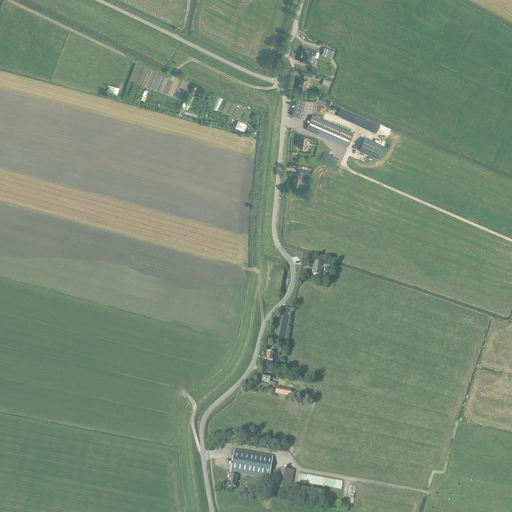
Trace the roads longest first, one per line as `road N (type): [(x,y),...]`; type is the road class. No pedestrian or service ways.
road 1 (unclassified): [(212,511),(202,423),(247,374),(262,327),(293,284),(292,260),(273,226),(282,81)]
road 2 (unclassified): [(282,81),(97,0)]
